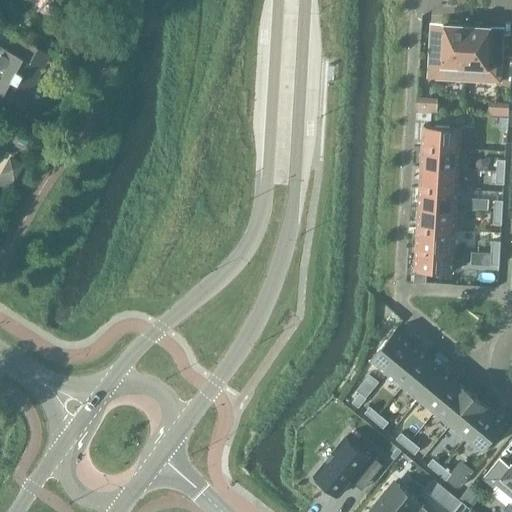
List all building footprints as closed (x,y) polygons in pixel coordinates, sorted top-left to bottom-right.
[(428,78),(465,80),(468,22),(453,21),(452,25),(444,24),(443,53),(430,52),(428,78)] [(468,22),(465,80),(501,83),(502,57),(490,56),(491,27),(483,27),(484,23),(468,22)] [(0,97),(21,108),(49,55),(27,43),(20,58),(0,47),(0,97)] [(437,100),(417,98),(416,113),(436,114),(437,100)] [(492,101),(491,116),(499,116),(511,117),(511,110),(511,109),(511,103),(492,101)] [(508,130),(509,118),(501,118),(500,129),(508,130)] [(424,125),(422,147),(470,150),(470,149),(461,148),(462,128),(424,125)] [(422,147),(421,167),(469,170),(470,150),(422,147)] [(8,160),(0,175),(14,183),(22,167),(8,160)] [(505,172),(506,160),(498,160),(497,172),(505,172)] [(421,167),(420,187),(458,190),(459,170),(469,171),(469,170),(421,167)] [(504,184),(505,172),(497,172),(496,184),(504,184)] [(420,187),(419,208),(457,210),(458,190),(420,187)] [(477,199),(476,210),(488,211),(489,200),(477,199)] [(503,213),(503,201),(495,200),(495,212),(503,213)] [(419,208),(417,228),(456,230),(457,210),(419,208)] [(502,225),(503,213),(495,212),(494,224),(502,225)] [(417,228),(416,248),(454,251),(456,230),(417,228)] [(500,254),(501,242),(493,241),(492,253),(500,254)] [(454,251),(416,248),(415,270),(441,271),(453,272),(454,251)] [(492,261),(492,253),(481,252),(480,261),(492,261)] [(499,266),(500,254),(492,253),(492,261),(492,265),(499,266)] [(441,271),(440,284),(452,285),(453,272),(441,271)] [(371,360),(387,373),(411,344),(395,330),(371,360)] [(387,373),(403,386),(427,357),(411,344),(387,373)] [(403,386),(418,399),(443,370),(427,357),(403,386)] [(418,399),(434,412),(459,383),(443,370),(418,399)] [(434,412),(450,425),(474,396),(459,383),(434,412)] [(352,402),(359,408),(367,398),(360,393),(352,402)] [(450,425),(465,438),(490,409),(474,396),(450,425)] [(365,413),(374,421),(380,414),(370,407),(365,413)] [(490,409),(465,438),(482,452),(506,423),(490,409)] [(380,414),(374,421),(384,428),(389,422),(380,414)] [(397,439),(406,446),(411,440),(402,433),(397,439)] [(370,456),(346,437),(315,475),(320,480),(318,483),(332,494),(334,491),(340,495),(355,476),(367,485),(383,465),(371,455),(370,456)] [(411,440),(406,446),(415,454),(421,448),(411,440)] [(428,465),(437,472),(442,466),(433,458),(428,465)] [(511,501),(511,502),(511,465),(510,467),(501,459),(484,479),(495,488),(503,478),(511,485),(511,501)] [(442,466),(437,472),(447,480),(452,474),(442,466)] [(375,507),(371,511),(428,511),(419,505),(421,503),(396,482),(387,493),(385,492),(374,505),(375,507)] [(449,490),(441,500),(454,511),(462,501),(460,499),(449,490)]
